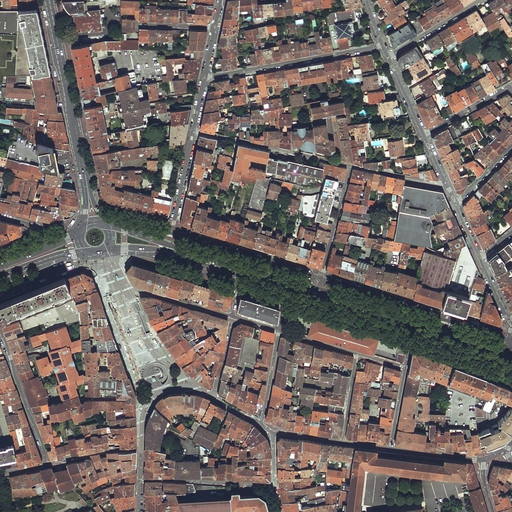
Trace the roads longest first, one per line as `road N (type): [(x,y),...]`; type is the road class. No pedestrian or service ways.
road 1 (primary): [(502,347),(317,289)]
road 2 (residential): [(0,330),(44,455),(44,464),(0,473)]
road 3 (primary): [(49,0),(85,178)]
road 4 (residential): [(382,44),(204,76)]
road 5 (primary): [(317,289),(159,241)]
road 6 (residential): [(350,166),(193,131)]
road 7 (primary): [(108,248),(166,252),(240,273)]
road 8 (residential): [(167,388),(146,404),(141,420),(138,511)]
road 9 (residential): [(317,289),(350,166)]
